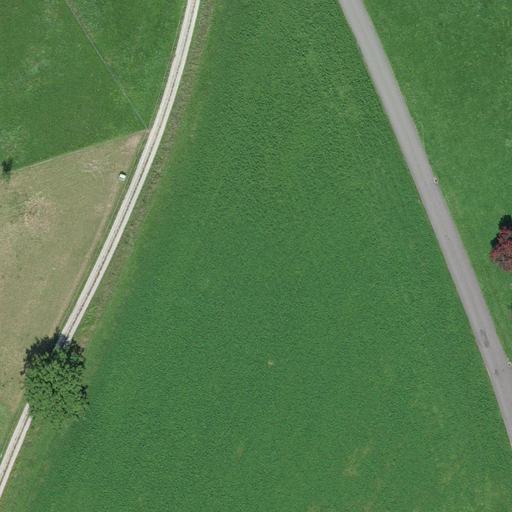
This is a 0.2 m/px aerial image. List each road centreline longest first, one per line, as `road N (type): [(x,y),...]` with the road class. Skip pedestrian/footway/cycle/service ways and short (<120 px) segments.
road 1 (track): [(0,501),(139,193),(198,0)]
road 2 (unclassified): [(347,0),(511,404)]
